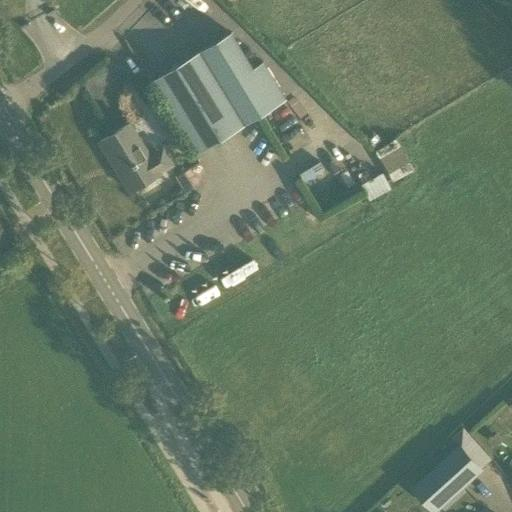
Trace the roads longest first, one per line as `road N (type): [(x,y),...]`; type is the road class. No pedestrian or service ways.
road 1 (primary): [(246,511),(0,111)]
road 2 (residential): [(0,110),(92,50),(147,0)]
